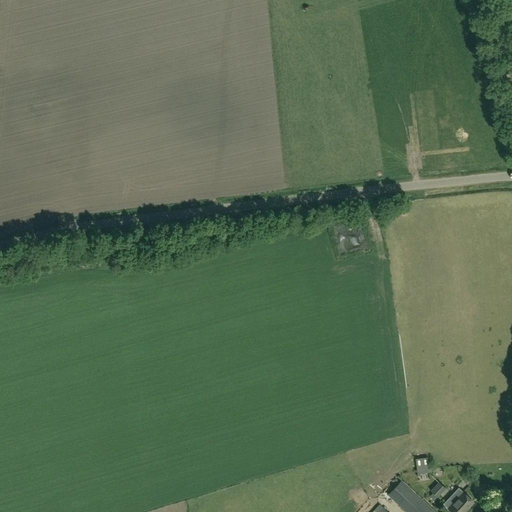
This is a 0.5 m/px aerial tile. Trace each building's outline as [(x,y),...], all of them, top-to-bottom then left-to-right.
[(430,473),(429,459),(420,459),(421,473),(430,473)] [(467,467),(466,484),(474,484),(474,486),(480,486),(480,467),(467,467)] [(388,494),(407,511),(435,511),(402,480),(388,494)] [(438,497),(445,489),(438,482),(431,490),(438,497)] [(443,504),(452,511),(463,511),(473,502),(463,492),(457,499),(452,494),(443,504)]
